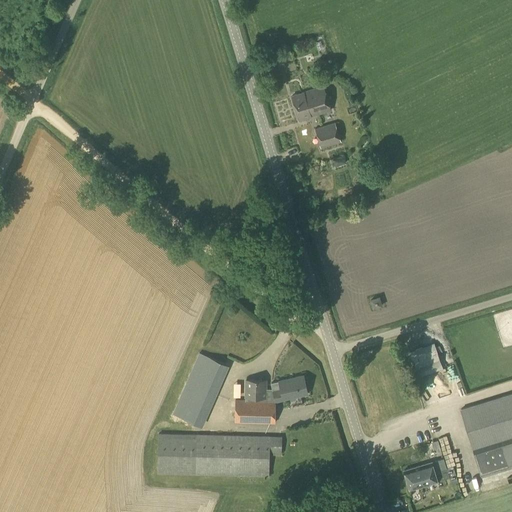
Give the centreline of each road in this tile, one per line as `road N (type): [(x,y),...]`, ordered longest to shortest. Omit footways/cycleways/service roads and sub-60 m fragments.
road 1 (track): [(320,319),(282,320),(0,75)]
road 2 (tertiary): [(331,354),(224,0)]
road 3 (unclassified): [(331,354),(511,298)]
road 4 (unclassified): [(0,172),(76,0)]
road 5 (tertiary): [(380,511),(331,354)]
